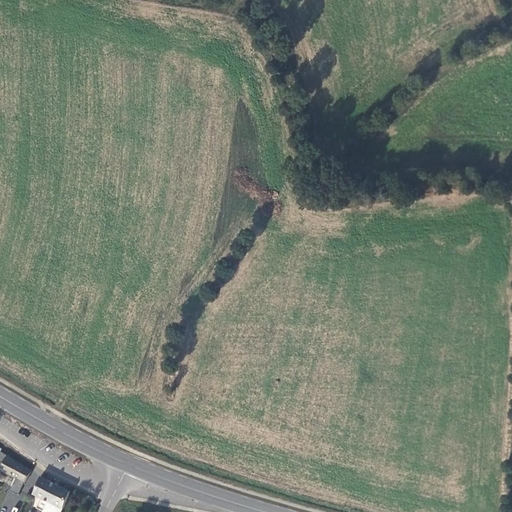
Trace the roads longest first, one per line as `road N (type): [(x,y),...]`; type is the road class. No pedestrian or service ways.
road 1 (secondary): [(127,463),(273,511)]
road 2 (secondary): [(0,396),(127,463)]
